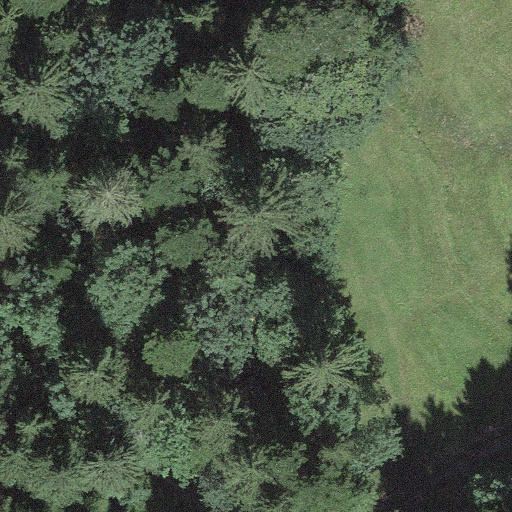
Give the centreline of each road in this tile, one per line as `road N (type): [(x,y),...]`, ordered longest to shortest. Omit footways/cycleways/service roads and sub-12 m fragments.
road 1 (track): [(0,323),(226,511)]
road 2 (track): [(392,511),(468,454),(511,434)]
